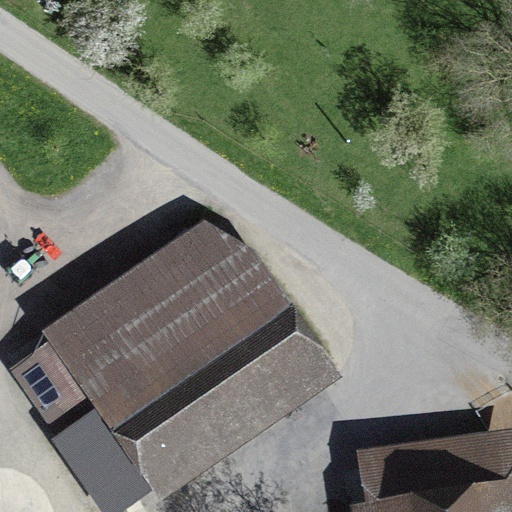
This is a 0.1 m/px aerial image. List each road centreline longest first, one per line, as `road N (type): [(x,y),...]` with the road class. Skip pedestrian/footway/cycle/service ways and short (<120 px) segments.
road 1 (unclassified): [(0,36),(511,365)]
road 2 (track): [(433,314),(329,441),(251,511)]
